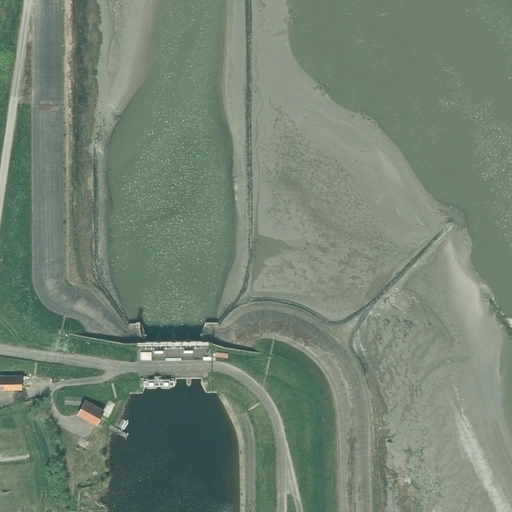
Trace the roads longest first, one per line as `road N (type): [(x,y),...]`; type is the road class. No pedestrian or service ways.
road 1 (unclassified): [(0,197),(28,0)]
road 2 (unclassified): [(137,367),(0,349)]
